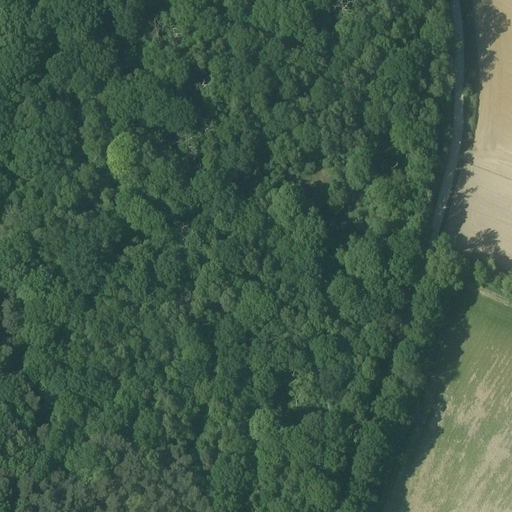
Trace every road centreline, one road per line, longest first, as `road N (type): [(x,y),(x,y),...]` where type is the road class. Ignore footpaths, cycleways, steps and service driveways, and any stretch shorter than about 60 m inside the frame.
road 1 (track): [(425,261),(447,173),(460,66),(451,0)]
road 2 (track): [(342,511),(425,261)]
